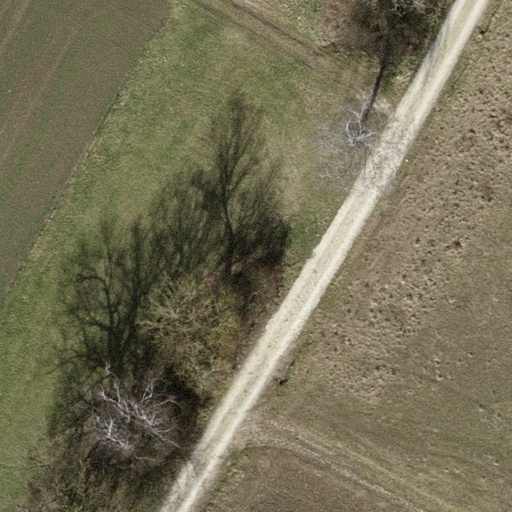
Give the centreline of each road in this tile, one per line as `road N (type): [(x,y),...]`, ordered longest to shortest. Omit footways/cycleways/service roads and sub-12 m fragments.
road 1 (track): [(176,511),(233,405),(316,287),(474,0)]
road 2 (track): [(439,511),(233,405)]
road 3 (track): [(232,0),(421,100)]
